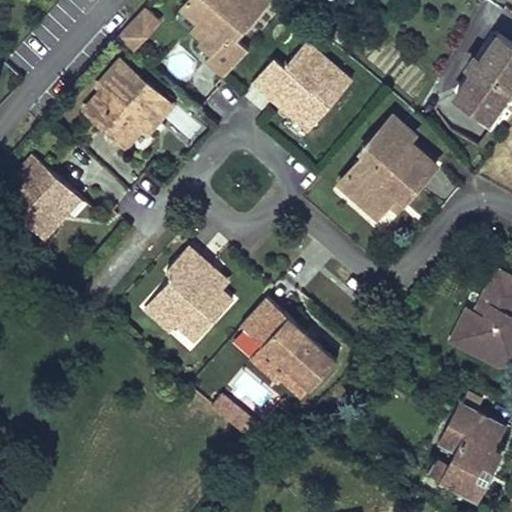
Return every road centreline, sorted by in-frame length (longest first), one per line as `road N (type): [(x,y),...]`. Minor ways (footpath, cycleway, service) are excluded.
road 1 (residential): [(511,205),(477,195),(409,268),(389,277),(369,271),(284,201)]
road 2 (residential): [(284,201),(301,175),(232,127),(183,194),(248,239)]
road 3 (unknown): [(183,194),(100,295)]
